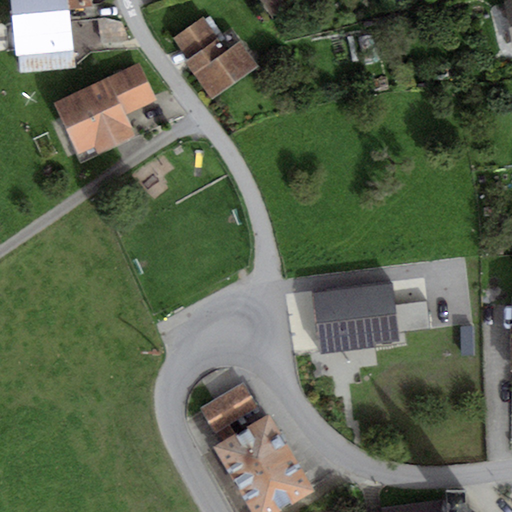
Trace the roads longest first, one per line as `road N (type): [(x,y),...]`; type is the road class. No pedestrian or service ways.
road 1 (residential): [(126,0),(151,52),(245,191),(262,248),(269,337)]
road 2 (residential): [(511,475),(417,486),(359,474),(292,411),(269,337)]
road 3 (residential): [(269,337),(199,363),(175,390),(172,423),(215,511)]
